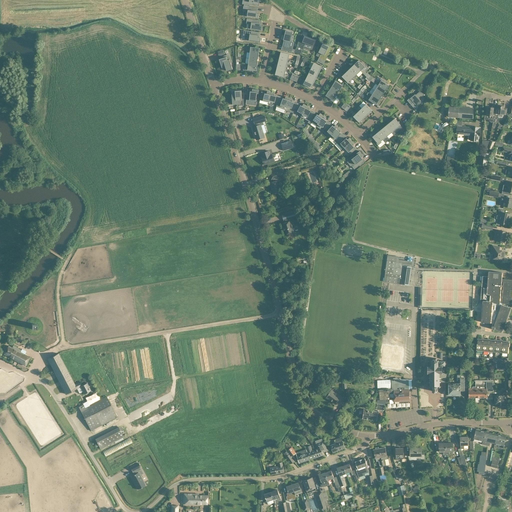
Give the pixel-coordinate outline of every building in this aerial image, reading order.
[(248,12),(247,16),(259,18),(259,13),(257,13),(257,12),(257,8),(244,6),(243,11),(248,12)] [(261,20),(247,19),(246,24),(251,24),(251,29),(262,30),(263,26),(260,26),(260,25),(261,20)] [(244,30),(243,35),(250,36),(249,41),(260,42),(261,38),(259,37),(259,32),(244,30)] [(281,49),(292,52),(292,49),(289,48),(291,42),(292,42),(293,37),(292,36),(293,32),(286,30),(283,40),(285,40),(284,42),(284,41),(282,46),(285,47),(284,50),(281,49)] [(296,50),(295,52),(301,55),(302,53),(301,53),(304,44),(313,47),(314,46),(316,41),(315,41),(316,40),(313,39),(313,38),(312,38),(311,38),(309,37),(307,36),(306,38),(305,37),(304,36),(302,42),(299,41),(296,50)] [(319,58),(325,61),(331,50),(330,50),(331,49),(329,48),(329,47),(328,47),(329,46),(323,43),(319,52),(321,53),(319,58)] [(227,71),(233,69),(230,59),(228,60),(227,57),(219,59),(223,70),(226,68),(227,71)] [(359,60),(354,64),(361,71),(363,73),(365,75),(367,73),(365,72),(369,69),(367,67),(364,63),(363,64),(359,60)] [(314,63),(311,68),(319,72),(322,67),(314,63)] [(354,64),(350,68),(357,75),(361,71),(354,64)] [(317,77),(319,72),(311,68),(309,73),(317,77)] [(353,79),(357,75),(350,68),(346,72),(353,79)] [(281,76),(281,77),(285,78),(286,74),(285,73),(285,71),(277,69),(275,75),(281,76)] [(348,83),(353,79),(346,72),(342,76),(348,83)] [(314,82),(317,77),(309,73),(306,78),(314,82)] [(378,81),(376,84),(378,85),(386,90),(389,85),(384,82),(384,81),(381,78),(378,77),(376,80),(378,81)] [(304,80),(302,84),(306,86),(306,85),(312,88),(314,82),(306,78),(305,81),(304,80)] [(335,81),(332,86),(339,90),(343,85),(335,81)] [(383,95),(386,90),(378,85),(375,90),(383,95)] [(336,95),(339,90),(332,86),(329,91),(336,95)] [(247,91),(246,104),(255,105),(256,100),(257,93),(258,94),(259,89),(253,89),(252,90),(252,91),(247,91)] [(241,90),(235,91),(235,93),(232,93),(233,104),(240,104),(240,100),(242,100),(241,90)] [(375,90),(372,95),(380,100),(383,95),(375,90)] [(260,100),(259,103),(268,105),(268,104),(271,92),(267,91),(267,93),(266,93),(261,92),(260,100)] [(335,97),(336,95),(329,91),(326,96),(331,99),(330,100),(334,102),(336,98),(335,97)] [(271,92),(268,104),(274,105),(274,103),(277,104),(280,97),(275,96),(274,95),(275,93),(271,92)] [(368,95),(366,98),(369,100),(376,105),(380,100),(372,95),(368,92),(367,94),(368,95)] [(415,94),(408,100),(416,111),(418,107),(417,106),(419,104),(419,103),(421,101),(420,100),(421,99),(422,100),(425,95),(419,92),(416,95),(415,94)] [(284,99),(280,97),(277,104),(276,107),(285,110),(289,98),(286,96),(285,99),(284,98),(284,99)] [(293,113),(294,111),(297,103),(293,102),(292,101),(293,99),(289,98),(285,110),(293,113)] [(302,106),(297,103),(294,111),(297,112),(296,113),(301,116),(307,106),(304,104),(302,106)] [(366,104),(362,108),(368,115),(372,110),(366,104)] [(494,119),(493,122),(495,123),(495,120),(496,120),(498,118),(498,117),(503,117),(503,115),(503,114),(506,115),(507,108),(504,108),(504,106),(501,105),(500,104),(498,104),(498,105),(497,105),(497,107),(496,114),(494,113),(494,119)] [(309,121),(310,119),(314,112),(310,110),(309,110),(310,107),(307,106),(301,116),(301,117),(309,121)] [(473,119),(474,108),(466,108),(449,106),(448,117),(453,117),(473,119)] [(497,107),(492,107),(487,107),(485,115),(490,116),(489,119),(489,120),(489,121),(490,121),(490,122),(491,122),(493,122),(494,119),(494,113),(496,114),(497,107)] [(364,119),(368,115),(362,108),(358,112),(364,119)] [(312,122),(317,125),(323,115),(320,113),(319,115),(318,115),(314,112),(310,119),(309,121),(308,123),(308,122),(311,124),(312,122)] [(360,123),(364,119),(358,112),(356,114),(355,113),(352,116),(355,119),(355,118),(360,123)] [(327,118),(323,115),(317,125),(316,126),(324,131),(330,123),(326,120),(325,120),(327,118)] [(256,126),(253,127),(257,139),(264,137),(263,133),(266,132),(264,124),(264,125),(261,125),(260,125),(260,122),(266,121),(264,116),(263,116),(253,119),(255,124),(256,125),(256,126)] [(395,118),(390,122),(396,129),(401,125),(395,118)] [(472,128),(462,127),(462,121),(458,120),(454,126),(457,126),(457,133),(471,135),(471,140),(476,141),(478,141),(478,135),(479,136),(480,129),(479,128),(475,127),(475,128),(472,128),(472,127),(472,128)] [(390,122),(386,126),(392,133),(396,129),(390,122)] [(330,123),(324,131),(330,137),(339,127),(336,125),(334,126),(333,126),(330,123)] [(392,133),(386,126),(381,129),(387,136),(392,133)] [(340,132),(341,130),(339,127),(330,137),(337,143),(344,135),(340,132)] [(381,129),(377,133),(383,140),(385,143),(389,139),(389,138),(387,136),(381,129)] [(383,140),(377,133),(372,137),(376,141),(375,142),(378,145),(382,142),(381,141),(383,140)] [(347,139),(344,135),(337,143),(343,149),(352,141),(349,138),(348,139),(347,139)] [(292,141),(281,144),(283,150),(294,147),(292,141)] [(353,146),(353,145),(355,144),(352,141),(343,149),(345,148),(350,154),(356,149),(353,146)] [(511,148),(503,147),(502,151),(508,152),(508,155),(510,155),(510,156),(511,157),(511,160),(511,148)] [(263,157),(262,157),(264,165),(274,161),(272,154),(270,155),(269,151),(261,153),(263,157)] [(357,155),(350,161),(352,164),(351,165),(354,169),(359,165),(360,166),(364,163),(363,162),(365,161),(362,158),(362,157),(363,156),(360,151),(356,153),(357,155)] [(480,161),(479,164),(486,165),(487,162),(488,154),(482,153),(481,153),(480,157),(480,161)] [(279,180),(278,178),(285,176),(283,170),(270,174),(272,180),(273,179),(273,182),(270,183),(273,194),(278,192),(278,193),(282,192),(282,191),(279,180)] [(503,189),(502,193),(511,195),(511,193),(511,192),(511,182),(506,181),(505,185),(508,186),(507,190),(503,189)] [(504,197),(504,194),(490,191),(487,190),(487,194),(489,194),(489,195),(498,197),(502,197),(501,201),(504,201),(503,206),(511,208),(511,206),(511,198),(505,197),(505,198),(504,197)] [(510,218),(511,214),(504,212),(505,209),(499,208),(498,215),(501,216),(500,219),(497,219),(496,224),(499,225),(499,224),(507,225),(509,218),(510,218)] [(291,221),(290,219),(297,217),(295,210),(282,214),(284,220),(285,220),(285,223),(282,224),(283,228),(284,228),(284,229),(284,230),(285,234),(289,233),(290,234),(294,233),(293,232),(294,232),(291,221)] [(505,242),(507,232),(496,229),(495,232),(498,233),(497,236),(496,241),(505,242)] [(503,260),(505,251),(499,250),(500,247),(493,245),(491,253),(495,254),(494,258),(503,260)] [(387,256),(385,273),(395,274),(398,274),(397,283),(409,285),(411,267),(412,267),(412,264),(412,262),(409,261),(407,261),(406,263),(401,262),(398,262),(398,257),(387,256)] [(482,280),(480,301),(481,301),(483,301),(482,317),(481,322),(490,323),(490,325),(492,326),(491,328),(493,329),(494,329),(495,329),(498,330),(500,331),(502,332),(502,331),(505,322),(508,313),(508,312),(509,312),(510,308),(510,307),(510,304),(511,304),(511,296),(511,292),(511,290),(511,289),(511,281),(511,282),(502,281),(502,280),(502,279),(502,274),(502,273),(489,271),(488,272),(488,275),(488,276),(485,276),(482,276),(482,280)] [(509,342),(509,341),(503,341),(502,353),(508,353),(509,347),(510,342),(509,342)] [(8,346),(4,354),(16,361),(20,352),(21,350),(13,346),(12,348),(8,346)] [(20,352),(16,361),(25,366),(30,357),(25,354),(26,351),(22,349),(21,350),(20,352)] [(74,385),(58,353),(47,359),(66,394),(76,388),(80,386),(84,394),(90,390),(87,383),(81,385),(80,382),(74,385)] [(445,382),(445,361),(438,361),(438,360),(436,359),(433,359),(431,360),(431,361),(427,361),(427,373),(430,373),(430,387),(432,387),(432,391),(437,391),(437,387),(440,387),(440,382),(445,382)] [(448,395),(460,395),(460,391),(465,391),(464,378),(460,378),(460,383),(448,383),(448,395)] [(392,380),(377,380),(378,385),(378,388),(388,388),(388,389),(393,388),(393,389),(394,389),(394,396),(394,401),(399,401),(399,402),(410,401),(410,399),(409,388),(409,379),(408,379),(404,379),(392,380)] [(473,388),(468,388),(469,397),(487,397),(487,391),(492,391),(493,391),(493,382),(486,382),(486,385),(476,385),(476,387),(473,387),(473,388)] [(387,391),(379,391),(380,398),(389,398),(389,394),(394,393),(393,389),(393,388),(388,389),(387,389),(387,391)] [(329,393),(326,397),(336,404),(337,402),(340,404),(341,403),(344,405),(347,400),(349,398),(346,396),(344,398),(336,392),(335,393),(331,390),(329,393)] [(505,395),(505,392),(502,392),(502,394),(499,394),(499,395),(495,395),(495,404),(506,404),(506,395),(505,395)] [(83,404),(78,407),(91,430),(117,417),(107,397),(85,408),(83,404)] [(377,420),(378,411),(364,409),(362,418),(377,420)] [(118,427),(95,439),(100,449),(124,437),(118,427)] [(495,443),(497,434),(476,429),(473,439),(483,441),(482,444),(489,446),(490,442),(495,443)] [(504,446),(505,441),(506,436),(497,434),(495,443),(504,446)] [(468,445),(468,436),(460,437),(460,448),(458,449),(460,457),(463,464),(464,467),(466,466),(466,464),(467,464),(464,455),(463,456),(461,449),(464,448),(464,445),(465,445),(465,446),(466,446),(467,446),(468,446),(468,445)] [(337,443),(336,439),(332,441),(333,444),(330,445),(333,452),(345,448),(342,441),(337,443)] [(316,457),(323,455),(322,452),(328,450),(323,441),(316,444),(317,448),(314,450),(316,457)] [(311,445),(306,447),(306,449),(307,452),(310,459),(316,457),(314,450),(312,450),(311,445)] [(292,447),(287,450),(291,456),(296,452),(292,447)] [(385,447),(379,448),(383,465),(383,466),(386,465),(385,459),(387,459),(387,457),(387,456),(386,452),(385,447)] [(379,448),(374,450),(375,458),(376,458),(376,461),(379,460),(380,465),(383,465),(379,448)] [(396,460),(400,460),(400,457),(404,457),(403,448),(395,448),(396,460)] [(421,448),(410,448),(410,453),(410,456),(412,456),(412,459),(417,459),(418,460),(421,460),(421,459),(425,459),(424,454),(421,454),(421,453),(421,448)] [(484,472),(486,452),(480,451),(478,471),(484,472)] [(307,452),(297,455),(300,463),(303,462),(310,459),(307,452)] [(290,454),(286,457),(291,464),(295,461),(290,454)] [(356,464),(354,465),(359,477),(364,475),(365,475),(365,474),(364,473),(368,472),(369,472),(366,466),(367,465),(365,458),(362,459),(358,460),(358,461),(355,462),(356,464)] [(271,475),(284,472),(283,467),(282,462),(278,463),(279,466),(270,468),(270,470),(271,475)] [(130,467),(132,471),(140,467),(138,463),(130,467)] [(353,474),(352,471),(349,463),(343,466),(346,473),(349,472),(351,475),(353,474)] [(340,486),(345,485),(342,479),(344,478),(343,474),(346,473),(343,466),(337,468),(340,475),(337,476),(340,486)] [(396,468),(393,469),(395,475),(396,479),(402,477),(401,473),(398,474),(396,468)] [(334,477),(333,475),(331,470),(325,473),(328,480),(331,479),(332,482),(333,482),(335,483),(336,487),(340,486),(337,476),(334,477)] [(138,472),(131,476),(138,490),(145,485),(143,481),(144,481),(141,475),(140,475),(138,472)] [(325,473),(319,475),(320,479),(319,479),(321,487),(322,487),(329,484),(329,485),(330,485),(328,480),(325,473)] [(306,479),(303,480),(305,485),(307,493),(312,491),(316,490),(314,482),(312,477),(309,478),(306,479)] [(301,488),(298,483),(292,485),(296,495),(302,492),(301,488)] [(292,485),(287,487),(288,491),(289,493),(287,493),(288,496),(287,496),(287,500),(292,498),(293,500),(296,498),(295,495),(296,495),(292,485)] [(405,491),(404,485),(397,487),(400,495),(406,494),(406,493),(405,491)] [(275,504),(278,503),(277,501),(281,500),(279,494),(278,490),(271,492),(274,501),(274,502),(275,504)] [(274,501),(271,492),(264,494),(267,501),(267,504),(269,504),(274,502),(274,501)] [(322,493),(316,495),(321,509),(322,509),(327,508),(326,507),(325,502),(323,497),(322,493)] [(207,504),(207,495),(198,495),(198,494),(183,494),(183,504),(207,504)] [(498,496),(497,499),(503,501),(502,505),(508,506),(510,499),(498,496)] [(305,510),(310,509),(307,499),(302,500),(305,510)]
